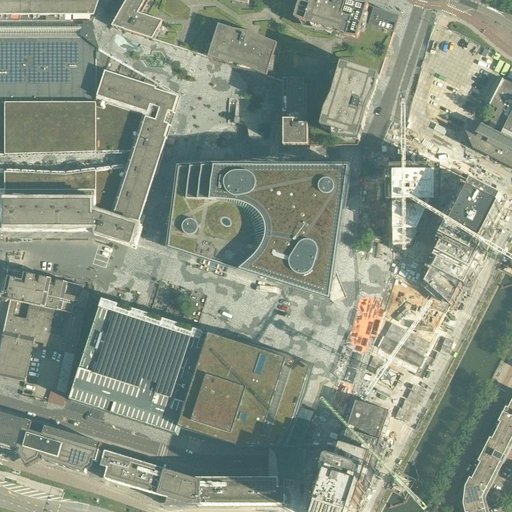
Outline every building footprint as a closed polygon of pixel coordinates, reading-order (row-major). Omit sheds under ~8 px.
[(0,0),(0,21),(5,21),(6,21),(7,21),(8,21),(9,21),(10,20),(14,20),(15,21),(16,21),(17,21),(17,20),(18,20),(18,24),(59,24),(59,20),(60,20),(61,21),(69,21),(71,20),(72,20),(72,24),(82,24),(82,25),(90,25),(90,22),(97,0),(0,0)] [(117,30),(109,57),(112,61),(115,64),(118,67),(123,69),(160,81),(158,88),(181,96),(182,93),(236,111),(235,118),(235,124),(239,124),(250,125),(254,162),(252,162),(252,164),(255,164),(256,169),(287,169),(317,169),(324,148),(355,158),(359,148),(359,146),(359,144),(360,144),(361,141),(360,141),(361,139),(362,138),(361,138),(362,134),(363,134),(363,133),(362,133),(363,131),(364,131),(364,130),(363,130),(364,127),(365,128),(365,127),(365,126),(367,119),(367,118),(368,115),(368,114),(369,112),(369,111),(370,110),(369,110),(371,105),(371,106),(372,105),(371,105),(373,100),(374,99),(373,99),(374,96),(375,97),(375,95),(376,92),(376,93),(376,92),(378,87),(378,86),(380,81),(380,82),(381,80),(381,79),(380,79),(382,75),(382,76),(382,75),(383,72),(384,71),(383,71),(385,66),(386,64),(385,64),(386,61),(387,62),(387,61),(386,61),(388,54),(389,54),(389,53),(390,50),(390,51),(391,49),(390,49),(391,46),(392,46),(392,45),(391,45),(393,40),(394,40),(394,39),(393,39),(394,36),(395,36),(396,33),(395,33),(396,31),(397,31),(397,30),(396,30),(397,27),(398,28),(398,27),(397,27),(398,24),(399,24),(399,23),(400,20),(401,19),(399,18),(399,19),(396,17),(395,17),(392,16),(391,16),(385,14),(386,14),(384,13),(384,14),(381,13),(381,12),(380,12),(374,10),(375,10),(374,10),(371,9),(370,8),(368,8),(368,9),(363,8),(363,7),(362,7),(362,8),(359,7),(358,6),(357,7),(349,2),(350,2),(349,1),(348,1),(348,2),(340,0),(130,0),(127,6),(126,6),(126,7),(125,9),(124,9),(125,10),(123,12),(121,14),(122,14),(120,18),(119,18),(120,19),(119,20),(118,20),(118,21),(117,23),(116,23),(116,24),(116,25),(114,28),(114,27),(113,29),(117,30)] [(0,231),(6,231),(6,233),(96,233),(133,247),(134,246),(136,247),(137,244),(138,244),(142,232),(141,231),(142,229),(139,228),(140,228),(139,228),(155,178),(156,178),(156,177),(155,177),(159,166),(163,152),(181,97),(100,50),(100,49),(97,46),(96,44),(89,41),(82,35),(81,35),(81,36),(0,36),(0,231)] [(511,168),(511,82),(498,76),(497,78),(492,76),(481,100),(499,108),(491,127),(482,124),(476,136),(474,135),(469,147),(484,154),(486,149),(488,145),(509,154),(504,165),(511,168)] [(382,148),(350,247),(394,262),(394,247),(394,202),(394,190),(394,174),(394,148),(382,148)] [(350,169),(317,169),(256,169),(255,164),(252,164),(252,163),(199,163),(186,162),(181,162),(170,249),(293,289),(333,292),(350,169)] [(380,328),(371,352),(377,355),(396,365),(416,375),(426,356),(429,358),(440,336),(437,334),(447,315),(451,307),(462,285),(466,287),(481,258),(479,257),(493,229),(490,228),(501,208),(499,207),(503,199),(472,183),(454,174),(437,174),(394,174),(394,190),(394,202),(394,247),(394,262),(400,264),(396,277),(380,328)] [(75,355),(88,294),(87,291),(83,290),(83,287),(25,274),(24,281),(9,277),(8,282),(5,282),(2,299),(3,301),(3,302),(6,303),(7,302),(9,301),(10,301),(0,348),(0,377),(25,383),(35,339),(44,341),(43,348),(75,355)] [(104,301),(71,402),(91,408),(178,437),(180,430),(240,449),(285,449),(307,394),(315,365),(243,339),(211,336),(104,301)] [(67,395),(51,391),(48,403),(64,407),(67,395)] [(465,487),(465,489),(483,498),(502,461),(504,462),(511,448),(509,447),(511,440),(511,400),(508,408),(506,407),(499,422),(501,423),(492,439),(490,438),(478,462),(480,463),(472,479),(470,478),(465,487)] [(315,470),(314,470),(314,511),(352,511),(353,509),(357,510),(359,503),(364,488),(367,489),(370,482),(373,472),(380,450),(382,442),(381,442),(390,412),(356,402),(337,461),(328,458),(323,473),(315,470)] [(0,448),(18,454),(19,451),(21,451),(20,455),(28,469),(42,461),(43,458),(45,458),(44,462),(87,475),(88,471),(93,469),(95,462),(98,463),(101,451),(103,445),(47,428),(46,430),(40,428),(34,426),(34,424),(0,414),(0,448)] [(177,474),(107,453),(102,468),(105,469),(109,470),(106,481),(167,499),(165,507),(287,507),(287,490),(280,490),(280,480),(269,480),(269,472),(191,472),(189,478),(177,475),(177,474)] [(486,511),(483,498),(465,489),(464,504),(465,511),(486,511)]
